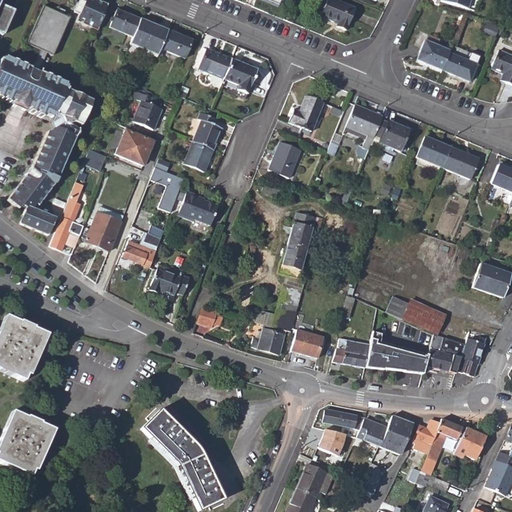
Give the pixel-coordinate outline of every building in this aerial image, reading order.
[(0,0),(0,98),(53,122),(55,130),(48,134),(32,169),(8,201),(19,210),(21,207),(24,209),(18,224),(48,237),(55,218),(32,209),(34,204),(37,206),(53,185),(49,181),(51,177),(57,180),(75,137),(64,132),(68,124),(72,122),(80,125),(90,101),(66,90),(67,89),(65,88),(66,86),(64,86),(65,84),(39,72),(40,70),(38,69),(32,66),(30,65),(29,68),(3,56),(2,58),(1,57),(0,59),(0,58),(0,35),(2,36),(12,12),(0,6),(0,0)] [(97,31),(108,6),(94,0),(86,0),(85,4),(80,2),(75,14),(81,16),(78,23),(97,31)] [(335,27),(345,30),(354,8),(334,0),(327,0),(320,17),(336,24),(335,27)] [(441,0),(441,1),(468,9),(469,0),(441,0)] [(42,7),(25,44),(40,51),(37,57),(36,59),(41,62),(45,53),(52,56),(69,19),(62,16),(65,9),(63,8),(60,6),(56,13),(42,7)] [(109,28),(133,38),(140,20),(117,10),(109,28)] [(167,31),(140,20),(133,38),(132,40),(148,47),(147,50),(146,52),(157,57),(160,49),(167,31)] [(192,41),(167,31),(160,49),(184,59),(192,41)] [(440,45),(442,40),(427,34),(425,39),(440,45)] [(148,47),(132,40),(130,43),(147,50),(148,47)] [(416,60),(441,71),(448,53),(449,51),(424,41),(416,60)] [(197,69),(223,79),(231,60),(206,49),(197,69)] [(511,56),(498,51),(490,69),(502,74),(505,75),(502,82),(511,86),(511,56)] [(466,61),(448,53),(441,71),(468,82),(479,57),(469,53),(466,61)] [(41,62),(36,59),(32,66),(38,69),(41,62)] [(256,70),(231,60),(223,79),(238,86),(236,90),(246,94),(256,70)] [(127,79),(118,75),(115,81),(125,85),(127,79)] [(149,104),(151,98),(150,97),(146,95),(143,94),(142,94),(138,92),(135,99),(140,102),(132,121),(153,130),(162,110),(149,104)] [(288,123),(311,132),(322,103),(305,96),(298,112),(293,110),(288,123)] [(361,149),(368,151),(374,136),(380,120),(382,117),(354,106),(345,128),(367,137),(365,141),(361,149)] [(201,121),(192,143),(213,151),(221,129),(211,125),(214,119),(200,113),(198,119),(201,121)] [(386,122),(380,120),(374,136),(380,138),(378,143),(399,152),(408,130),(386,121),(386,122)] [(344,132),(365,141),(367,137),(345,128),(344,132)] [(101,149),(142,166),(152,142),(124,130),(122,135),(109,130),(101,149)] [(415,158),(441,169),(450,148),(423,137),(415,158)] [(204,173),(213,151),(192,143),(183,164),(204,173)] [(268,171),(288,179),(299,151),(279,143),(268,171)] [(477,160),(450,148),(441,169),(469,180),(477,160)] [(98,171),(104,157),(88,150),(82,164),(98,171)] [(171,162),(159,157),(155,168),(167,173),(171,162)] [(489,184),(511,193),(511,171),(497,165),(489,184)] [(167,173),(155,168),(150,180),(166,187),(158,208),(170,213),(183,179),(167,173)] [(82,185),(75,182),(59,221),(49,247),(68,254),(76,235),(78,236),(83,224),(85,218),(76,214),(80,205),(75,202),(82,185)] [(261,194),(276,197),(278,189),(263,185),(261,194)] [(193,220),(209,227),(217,207),(196,199),(197,197),(186,192),(177,216),(192,223),(193,220)] [(83,243),(108,253),(110,248),(120,224),(123,217),(98,207),(95,214),(95,213),(89,230),(84,228),(81,238),(85,240),(83,243)] [(310,233),(317,235),(321,220),(296,213),(293,222),(285,220),(284,226),(291,228),(284,255),(302,260),(310,233)] [(151,226),(147,234),(160,239),(163,231),(151,226)] [(147,234),(144,232),(139,246),(128,242),(122,257),(149,268),(160,239),(147,234)] [(457,256),(467,260),(470,250),(460,246),(457,256)] [(279,274),(286,276),(297,279),(302,260),(284,255),(279,274)] [(471,288),(502,299),(509,275),(480,265),(471,288)] [(174,293),(182,296),(189,279),(181,276),(180,279),(156,270),(148,291),(156,294),(158,291),(173,297),(174,293)] [(283,284),(302,289),(305,280),(297,279),(286,276),(283,284)] [(302,289),(283,284),(271,327),(272,327),(290,332),(290,330),(295,313),(302,289)] [(351,298),(346,296),(337,325),(335,331),(351,336),(355,322),(349,319),(354,299),(351,298)] [(392,297),(385,313),(400,320),(401,319),(407,304),(392,297)] [(401,319),(436,335),(444,317),(409,301),(407,304),(401,319)] [(211,329),(217,312),(202,307),(197,323),(211,329)] [(250,322),(272,324),(273,312),(251,311),(250,322)] [(290,330),(295,332),(296,330),(299,331),(304,316),(295,313),(290,330)] [(0,371),(22,381),(25,375),(28,376),(45,335),(3,316),(0,324),(0,371)] [(271,327),(264,325),(259,340),(253,338),(250,348),(278,356),(283,336),(271,332),(272,327),(271,327)] [(418,360),(425,362),(433,335),(414,326),(411,333),(415,336),(420,338),(419,341),(418,347),(419,348),(416,359),(418,360)] [(323,337),(299,331),(296,330),(295,332),(290,351),(317,358),(323,337)] [(464,346),(433,335),(425,362),(424,366),(454,375),(455,372),(464,346)] [(466,339),(464,346),(455,372),(474,378),(484,345),(466,339)] [(331,363),(363,369),(368,345),(339,340),(337,350),(335,349),(331,363)] [(403,365),(397,364),(387,363),(389,355),(399,357),(401,348),(389,345),(388,348),(371,345),(368,345),(363,369),(368,369),(401,375),(403,365)] [(387,363),(397,364),(399,357),(389,355),(387,363)] [(157,411),(139,429),(175,465),(198,511),(221,500),(211,479),(215,477),(212,470),(208,472),(197,449),(177,430),(180,427),(175,422),(172,425),(157,411)] [(321,423),(357,429),(361,419),(362,417),(323,411),(321,423)] [(0,463),(29,477),(32,470),(34,471),(53,430),(11,412),(0,435),(0,463)] [(409,425),(389,417),(384,428),(376,448),(395,456),(409,425)] [(353,438),(374,447),(376,448),(384,428),(361,419),(357,429),(353,438)] [(459,429),(438,420),(436,424),(425,453),(424,455),(423,458),(432,462),(442,436),(453,441),(459,429)] [(427,421),(424,429),(415,425),(408,444),(411,445),(409,449),(424,455),(436,424),(427,421)] [(497,453),(493,461),(510,469),(511,464),(511,426),(510,425),(502,441),(510,445),(505,457),(497,453)] [(482,437),(463,429),(452,453),(458,457),(459,454),(472,460),(482,437)] [(377,462),(370,459),(359,483),(356,489),(370,495),(379,474),(375,466),(377,462)] [(511,479),(511,478),(511,475),(508,474),(510,469),(493,461),(489,470),(490,471),(487,476),(495,479),(489,491),(501,496),(509,478),(511,479)] [(304,466),(293,489),(312,498),(323,474),(304,466)] [(421,471),(418,470),(418,471),(416,476),(415,477),(413,482),(421,485),(427,487),(431,477),(421,472),(421,471)] [(406,482),(412,485),(413,482),(415,477),(416,476),(410,473),(406,482)] [(482,488),(489,491),(495,479),(487,476),(482,488)] [(432,490),(441,493),(445,483),(440,481),(431,477),(427,487),(432,490)] [(305,511),(312,498),(293,489),(281,511),(305,511)] [(427,498),(421,511),(442,511),(445,506),(427,498)]
